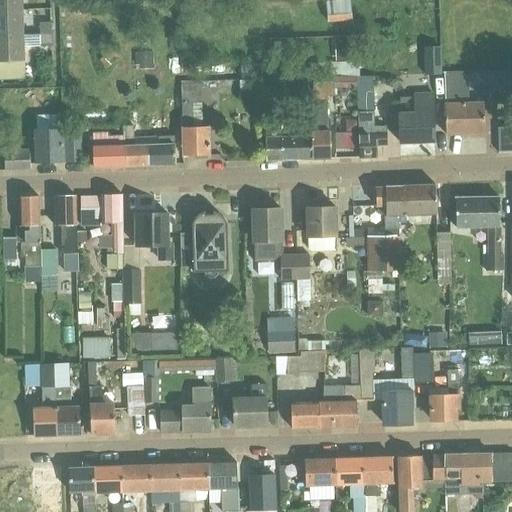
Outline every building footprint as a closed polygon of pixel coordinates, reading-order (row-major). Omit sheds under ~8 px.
[(23,0),(0,0),(0,11),(24,11),(23,0)] [(349,0),(339,0),(325,2),(327,22),(352,19),(349,0)] [(169,9),(137,10),(138,50),(170,49),(169,9)] [(24,11),(0,11),(0,36),(24,35),(24,11)] [(39,35),(51,35),(51,22),(39,23),(39,35)] [(24,35),(0,36),(0,61),(25,61),(25,48),(52,47),(51,35),(39,35),(24,35)] [(351,39),(337,39),(338,60),(352,60),(351,39)] [(443,74),(442,47),(423,47),(423,75),(443,74)] [(107,53),(100,61),(108,68),(115,61),(107,53)] [(329,78),(334,78),(340,78),(360,77),(360,63),(329,64),(329,78)] [(313,67),(297,67),(297,76),(313,76),(313,67)] [(468,71),(444,72),(445,102),(469,101),(468,71)] [(328,78),(313,78),(313,92),(312,103),(312,137),(313,161),(332,160),(331,132),(328,132),(328,103),(328,97),(328,78)] [(334,78),(334,89),(358,89),(358,78),(334,78)] [(376,127),(374,78),(358,78),(361,159),(378,158),(377,146),(389,146),(388,127),(376,127)] [(292,79),(283,96),(296,103),(305,86),(292,79)] [(254,80),(240,81),(241,93),(255,93),(254,80)] [(0,97),(28,93),(26,82),(0,86),(0,97)] [(202,86),(182,87),(184,157),(196,156),(197,158),(206,158),(207,156),(210,156),(209,127),(203,127),(194,127),(193,104),(203,104),(202,86)] [(401,144),(436,143),(435,94),(415,95),(415,114),(400,114),(401,144)] [(486,134),(485,102),(446,104),(447,135),(486,134)] [(37,130),(35,130),(37,164),(64,163),(63,129),(62,129),(61,115),(36,116),(37,130)] [(357,122),(346,122),(346,133),(357,132),(357,122)] [(504,146),(504,123),(489,123),(489,146),(504,146)] [(124,138),(125,167),(175,165),(175,136),(135,138),(134,126),(124,127),(124,138)] [(67,163),(83,162),(82,131),(66,131),(67,163)] [(313,161),(312,137),(282,137),(282,131),(266,131),(267,162),(313,161)] [(109,132),(94,133),(94,148),(95,169),(125,167),(124,138),(109,139),(109,132)] [(5,151),(6,170),(31,169),(30,149),(5,151)] [(436,185),(404,186),(405,216),(437,215),(436,185)] [(369,237),(368,237),(369,271),(400,270),(399,237),(399,231),(399,216),(405,216),(404,186),(387,186),(387,188),(377,188),(378,207),(387,207),(387,217),(385,217),(385,229),(369,230),(369,237)] [(83,197),(79,197),(79,226),(104,226),(104,224),(114,224),(114,254),(108,254),(108,269),(123,269),(123,254),(126,254),(125,196),(92,197),(83,197)] [(57,198),(55,198),(55,211),(56,227),(61,227),(62,254),(65,254),(65,272),(78,272),(77,243),(77,231),(77,197),(57,198)] [(500,198),(457,199),(458,228),(489,228),(489,254),(486,254),(486,271),(504,271),(504,254),(501,254),(501,244),(501,223),(500,198)] [(43,266),(43,250),(42,199),(22,199),(23,227),(29,227),(29,231),(22,231),(22,243),(23,258),(27,257),(27,269),(28,283),(42,282),(42,266),(43,266)] [(337,207),(308,208),(309,238),(310,249),(313,251),(326,251),(338,250),(337,207)] [(282,209),(253,210),(254,242),(255,262),(280,261),(281,280),(297,280),(298,280),(298,255),(283,255),(283,242),(282,209)] [(219,274),(219,273),(230,272),(229,259),(224,259),(224,251),(226,251),(226,233),(223,234),(223,225),(228,225),(227,223),(226,221),(225,219),(224,217),(222,215),(221,214),(219,213),(217,212),(214,211),(212,211),(210,211),(208,211),(205,211),(203,212),(201,213),(199,214),(198,216),(196,218),(195,219),(194,222),(193,224),(193,226),(197,226),(198,233),(181,234),(182,268),(195,268),(195,273),(196,273),(196,268),(205,268),(205,272),(205,274),(206,275),(207,276),(208,277),(209,278),(210,279),(212,279),(213,279),(215,279),(216,278),(217,277),(218,276),(219,274)] [(139,214),(139,246),(159,246),(160,261),(173,261),(173,246),(169,246),(168,214),(139,214)] [(364,229),(355,229),(355,237),(364,237),(364,229)] [(88,231),(77,231),(77,243),(89,243),(88,231)] [(450,282),(450,234),(438,234),(438,282),(450,282)] [(4,238),(5,260),(18,260),(18,243),(18,238),(4,238)] [(363,238),(347,238),(347,247),(363,246),(363,238)] [(43,250),(43,266),(43,276),(60,275),(59,249),(43,250)] [(309,255),(298,255),(298,280),(310,280),(309,255)] [(126,270),(127,302),(129,302),(141,302),(143,302),(142,270),(126,270)] [(355,272),(346,272),(346,287),(355,286),(355,272)] [(358,272),(358,288),(375,288),(375,300),(385,300),(385,280),(374,280),(374,272),(358,272)] [(298,280),(297,280),(298,302),(311,302),(310,280),(298,280)] [(123,284),(112,284),(113,302),(114,302),(118,302),(124,302),(123,284)] [(81,299),(81,310),(92,309),(92,299),(81,299)] [(118,302),(114,302),(114,312),(124,312),(124,302),(118,302)] [(141,302),(129,302),(129,316),(141,316),(141,302)] [(383,302),(369,302),(368,316),(383,316),(383,302)] [(105,306),(97,306),(97,326),(99,326),(99,328),(102,328),(102,326),(102,317),(105,317),(105,306)] [(293,317),(266,319),(267,355),(294,353),(293,317)] [(459,342),(492,341),(491,325),(459,326),(459,342)] [(126,360),(125,330),(115,330),(116,360),(126,360)] [(152,336),(131,336),(131,354),(152,354),(179,354),(179,335),(152,336)] [(446,335),(430,335),(430,348),(447,348),(446,335)] [(108,338),(81,338),(81,359),(109,358),(108,338)] [(307,339),(299,339),(300,352),(302,352),(309,351),(314,351),(326,351),(326,341),(309,341),(307,339)] [(362,386),(363,399),(384,398),(385,426),(412,425),(412,411),(416,410),(414,354),(414,348),(403,348),(404,380),(374,381),(374,373),(377,373),(376,349),(361,349),(362,386)] [(302,356),(301,372),(313,372),(314,351),(309,351),(302,352),(302,356)] [(326,351),(314,351),(313,372),(325,372),(327,351),(326,351)] [(434,353),(414,354),(415,383),(435,382),(434,353)] [(287,374),(288,356),(276,357),(277,374),(287,374)] [(288,356),(287,374),(300,375),(301,372),(302,356),(288,356)] [(218,359),(160,361),(160,370),(218,368),(218,359)] [(218,383),(233,382),(233,359),(218,359),(218,368),(218,383)] [(69,364),(56,365),(59,436),(81,435),(80,406),(72,407),(72,387),(70,387),(69,364)] [(160,402),(159,377),(159,364),(146,364),(146,377),(147,402),(160,402)] [(42,365),(25,366),(26,386),(42,385),(42,365)] [(43,408),(33,408),(34,437),(59,436),(56,365),(42,365),(42,385),(43,408)] [(113,369),(113,382),(134,381),(133,368),(113,369)] [(431,396),(432,420),(434,420),(434,422),(445,422),(445,420),(456,419),(456,408),(459,408),(458,370),(447,370),(448,396),(431,396)] [(252,398),(234,398),(235,426),(268,425),(266,384),(252,385),(252,398)] [(129,415),(145,414),(144,385),(128,386),(129,415)] [(103,386),(97,387),(91,387),(92,435),(116,434),(115,403),(104,404),(103,386)] [(323,402),(320,402),(321,428),(331,427),(358,427),(357,399),(363,399),(362,386),(353,386),(347,386),(322,387),(323,402)] [(182,411),(160,411),(161,432),(211,432),(211,430),(211,389),(192,389),(192,403),(194,403),(194,406),(182,406),(182,411)] [(321,428),(320,402),(292,403),(293,428),(321,428)] [(277,411),(269,411),(269,419),(277,419),(277,411)] [(492,454),(492,482),(511,481),(511,453),(492,454)] [(492,454),(446,455),(446,481),(446,495),(475,495),(475,499),(484,499),(484,483),(492,482),(492,454)] [(446,455),(433,456),(434,481),(446,481),(446,455)] [(413,511),(413,488),(423,488),(422,456),(400,457),(401,511),(413,511)] [(364,458),(365,511),(376,511),(376,495),(380,494),(380,483),(395,483),(394,457),(364,458)] [(365,511),(364,458),(335,459),(336,484),(350,484),(350,498),(353,498),(353,511),(365,511)] [(335,459),(308,460),(309,485),(310,485),(310,499),(335,498),(334,484),(336,484),(335,459)] [(238,462),(209,463),(210,490),(222,489),(222,511),(236,511),(239,511),(238,462)] [(210,490),(209,463),(180,464),(181,491),(210,490)] [(180,464),(152,465),(152,492),(169,491),(169,503),(171,503),(170,511),(181,511),(181,503),(181,491),(180,464)] [(152,465),(123,466),(124,492),(152,492),(152,465)] [(98,467),(95,467),(96,495),(97,495),(97,493),(99,493),(124,492),(123,466),(98,467)] [(95,467),(70,467),(71,492),(83,491),(83,495),(84,495),(84,509),(83,511),(95,511),(96,509),(96,495),(95,467)] [(264,475),(250,475),(251,504),(251,510),(251,511),(276,509),(276,503),(275,474),(264,475)] [(48,511),(47,478),(25,479),(25,511),(48,511)] [(25,511),(25,479),(2,479),(3,511),(25,511)] [(112,511),(112,498),(102,498),(101,511),(112,511)] [(181,503),(181,511),(191,511),(191,502),(181,503)]
